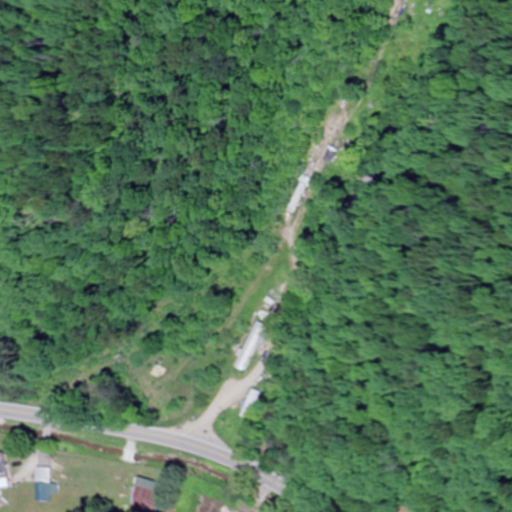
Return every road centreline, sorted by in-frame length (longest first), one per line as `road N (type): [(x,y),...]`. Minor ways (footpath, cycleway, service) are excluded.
road 1 (track): [(264,485),(340,251),(440,0)]
road 2 (primary): [(307,511),(198,449),(0,412)]
